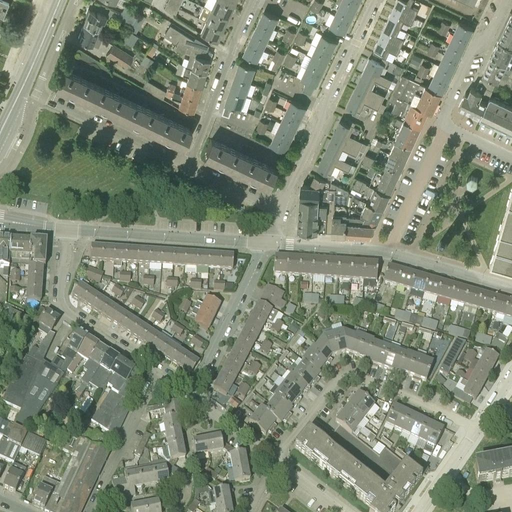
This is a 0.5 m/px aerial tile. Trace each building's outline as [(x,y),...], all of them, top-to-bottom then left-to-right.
[(2,0),(0,0),(0,15),(2,16),(8,2),(2,0)] [(167,0),(166,4),(177,9),(180,4),(172,0),(167,0)] [(214,0),(210,9),(227,18),(233,6),(220,0),(214,0)] [(314,0),(312,4),(321,8),(323,3),(316,0),(314,0)] [(336,0),(335,2),(340,4),(354,11),(358,0),(336,0)] [(417,19),(421,12),(413,8),(417,0),(416,0),(399,0),(396,9),(417,19)] [(175,15),(177,9),(166,4),(163,9),(175,15)] [(314,22),(316,23),(323,9),(321,8),(312,4),(305,19),(313,23),(314,22)] [(335,15),(349,22),(354,11),(340,4),(335,15)] [(139,14),(124,6),(120,14),(135,21),(139,14)] [(120,14),(110,9),(107,16),(107,17),(116,21),(131,28),(135,21),(120,14)] [(204,21),(222,29),(227,18),(210,9),(204,21)] [(403,30),(406,23),(414,27),(417,19),(396,9),(389,24),(403,30)] [(83,24),(100,31),(107,17),(107,16),(96,12),(96,13),(89,10),(83,24)] [(259,22),(272,28),(277,18),(264,11),(259,22)] [(511,11),(511,12),(509,19),(499,40),(511,45),(511,11)] [(349,22),(335,15),(329,26),(344,33),(349,22)] [(222,29),(204,21),(199,33),(217,41),(222,29)] [(439,26),(448,30),(450,25),(441,21),(439,26)] [(254,33),(267,39),(272,28),(259,22),(254,33)] [(454,33),(467,39),(472,29),(459,23),(454,33)] [(100,31),(83,24),(77,39),(92,45),(98,48),(104,33),(100,31)] [(403,49),(407,41),(399,38),(403,30),(389,24),(382,38),(403,49)] [(186,67),(205,73),(211,52),(194,46),(195,41),(169,25),(163,35),(175,43),(172,48),(189,54),(186,67)] [(437,31),(445,35),(448,30),(439,26),(437,31)] [(285,34),(293,38),(296,33),(287,29),(285,34)] [(128,30),(124,41),(134,44),(138,34),(128,30)] [(296,36),(305,40),(307,36),(299,31),(296,36)] [(249,44),(262,50),(267,39),(254,33),(249,44)] [(448,44),(462,51),(467,39),(454,33),(448,44)] [(291,43),(293,38),(285,34),(282,39),(291,43)] [(317,46),(331,52),(336,41),(322,35),(317,46)] [(302,45),(305,40),(296,36),(294,41),(302,45)] [(376,54),(383,58),(388,60),(392,53),(400,56),(403,49),(382,38),(376,49),(377,50),(376,54)] [(511,45),(499,40),(490,58),(511,67),(511,45)] [(429,48),(438,51),(440,46),(432,43),(429,48)] [(133,58),(132,57),(133,57),(113,44),(106,56),(126,68),(126,67),(133,58)] [(262,50),(249,44),(244,55),(257,61),(262,50)] [(444,55),(457,61),(462,51),(448,44),(444,55)] [(146,54),(151,57),(157,49),(151,45),(146,54)] [(312,57),(325,63),(331,52),(317,46),(312,57)] [(427,53),(435,57),(438,51),(429,48),(427,53)] [(264,61),(269,51),(264,49),(260,59),(264,61)] [(274,55),(283,59),(285,55),(277,50),(274,55)] [(286,58),(294,62),(296,57),(288,53),(286,58)] [(414,53),(409,65),(417,69),(423,57),(414,53)] [(277,72),(280,64),(283,59),(274,55),(272,60),(269,68),(277,72)] [(439,65),(452,72),(457,61),(444,55),(439,65)] [(306,68),(320,75),(325,63),(312,57),(306,68)] [(283,62),(292,67),(294,62),(286,58),(283,62)] [(369,59),(361,74),(362,75),(375,81),(389,87),(392,80),(379,74),(383,65),(385,67),(388,60),(383,58),(380,63),(371,59),(371,60),(369,59)] [(511,67),(490,58),(483,74),(498,81),(511,87),(511,85),(511,67)] [(235,77),(250,82),(254,68),(255,68),(240,63),(235,77)] [(419,69),(427,73),(430,68),(421,64),(419,69)] [(392,72),(398,75),(402,67),(396,65),(392,72)] [(434,76),(447,82),(452,72),(439,65),(434,76)] [(186,82),(201,86),(205,73),(186,67),(183,76),(187,78),(186,82)] [(301,78),(306,81),(302,90),(311,94),(315,85),(320,75),(306,68),(301,78)] [(74,94),(87,101),(94,85),(62,69),(55,85),(68,92),(68,93),(73,95),(74,94)] [(425,78),(427,73),(419,69),(417,74),(425,78)] [(362,75),(355,90),(381,103),(385,96),(371,90),(375,81),(362,75)] [(433,112),(442,93),(429,87),(425,86),(402,75),(394,93),(433,112)] [(429,87),(442,93),(447,82),(434,76),(429,87)] [(250,82),(235,77),(230,91),(245,96),(250,82)] [(487,102),(490,96),(495,84),(481,77),(476,89),(482,92),(479,98),(487,102)] [(162,100),(165,91),(146,80),(142,87),(152,93),(151,93),(162,100)] [(179,93),(197,98),(201,86),(186,82),(184,88),(181,87),(179,93)] [(167,89),(173,91),(175,85),(169,83),(167,89)] [(106,109),(119,116),(127,100),(94,85),(87,101),(100,107),(100,108),(105,110),(106,109)] [(481,116),(487,102),(479,98),(482,92),(476,89),(471,87),(468,94),(465,92),(459,106),(481,116)] [(197,98),(179,93),(173,91),(167,89),(165,96),(171,97),(171,98),(179,101),(178,106),(193,111),(197,98)] [(374,108),(378,110),(381,103),(355,90),(348,106),(350,107),(350,108),(354,110),(352,114),(358,116),(360,113),(365,103),(374,108)] [(245,96),(230,91),(222,114),(229,117),(232,107),(240,110),(240,109),(245,96)] [(432,114),(433,112),(394,93),(390,101),(396,103),(391,113),(421,127),(428,112),(432,114)] [(481,116),(490,120),(499,100),(490,96),(487,102),(481,116)] [(267,103),(275,106),(277,101),(269,98),(267,103)] [(138,125),(151,131),(159,115),(127,100),(119,116),(133,122),(132,123),(138,126),(138,125)] [(286,111),(300,118),(305,107),(291,100),(286,111)] [(490,120),(499,125),(508,104),(499,100),(490,120)] [(265,108),(273,112),(275,106),(267,103),(265,108)] [(499,125),(508,129),(511,120),(511,106),(508,104),(499,125)] [(281,122),(295,129),(300,118),(286,111),(281,122)] [(392,138),(412,147),(421,127),(391,113),(391,114),(390,113),(386,121),(392,124),(397,127),(392,138)] [(164,138),(167,139),(170,141),(170,140),(184,146),(191,130),(159,115),(151,131),(165,137),(164,138)] [(258,125),(266,129),(268,124),(260,120),(258,125)] [(333,137),(359,149),(363,142),(349,136),(354,127),(353,126),(355,123),(349,120),(348,124),(344,122),(343,123),(341,121),(333,137)] [(276,133),(289,140),(295,129),(281,122),(276,133)] [(255,130),(264,134),(266,129),(258,125),(255,130)] [(289,140),(276,133),(271,144),(284,151),(289,140)] [(406,159),(412,147),(392,138),(389,136),(386,142),(382,140),(382,142),(373,138),(371,143),(379,147),(406,159)] [(326,152),(339,158),(343,150),(356,156),(359,149),(333,137),(326,152)] [(222,164),(236,171),(243,155),(211,140),(203,155),(217,162),(217,163),(222,165),(222,164)] [(384,164),(386,165),(400,171),(406,159),(379,147),(377,153),(381,154),(378,161),(385,163),(384,164)] [(343,169),(349,172),(352,164),(339,158),(326,152),(319,168),(321,169),(321,170),(328,173),(325,179),(330,182),(331,182),(334,175),(331,174),(335,165),(343,169)] [(395,183),(400,171),(386,165),(383,172),(376,169),(374,168),(377,160),(365,154),(361,163),(370,167),(368,171),(395,183)] [(249,178),(251,179),(254,180),(268,186),(276,170),(243,155),(236,171),(249,177),(249,178)] [(390,194),(395,183),(368,171),(367,174),(372,177),(369,184),(390,194)] [(300,197),(329,199),(330,182),(325,179),(316,174),(311,185),(301,185),(300,197)] [(383,208),(390,194),(369,184),(354,176),(352,188),(350,193),(360,197),(383,208)] [(467,185),(473,188),(478,184),(477,178),(472,176),(467,179),(467,185)] [(347,234),(348,215),(349,192),(349,190),(336,184),(331,182),(330,182),(329,199),(328,215),(327,233),(347,234)] [(511,192),(492,262),(511,267),(511,192)] [(300,197),(299,213),(297,230),(327,233),(328,215),(329,199),(300,197)] [(366,214),(378,219),(383,208),(360,197),(355,208),(366,214)] [(348,215),(347,234),(370,236),(378,219),(366,214),(364,217),(360,215),(348,215)] [(0,268),(8,269),(9,265),(10,240),(0,239),(0,268)] [(29,262),(29,258),(30,241),(10,240),(9,265),(16,265),(16,261),(29,262)] [(44,268),(45,259),(46,245),(44,242),(30,241),(29,258),(29,262),(28,267),(42,268),(44,268)] [(445,244),(442,243),(440,242),(436,249),(443,252),(447,245),(445,244)] [(90,261),(101,262),(102,248),(91,247),(90,261)] [(101,262),(113,263),(114,249),(102,248),(101,262)] [(121,264),(125,264),(126,250),(114,249),(113,263),(113,269),(121,269),(121,264)] [(125,264),(137,265),(138,251),(126,250),(125,264)] [(137,265),(149,266),(150,251),(138,251),(137,265)] [(149,266),(161,267),(162,252),(150,251),(149,266)] [(173,253),(162,252),(161,267),(172,268),(173,253)] [(172,268),(184,268),(185,254),(173,253),(172,268)] [(184,268),(196,269),(197,255),(185,254),(184,268)] [(196,269),(208,270),(209,256),(197,255),(196,269)] [(208,270),(220,271),(221,256),(209,256),(208,270)] [(221,256),(220,271),(232,272),(233,257),(221,256)] [(286,280),(286,279),(287,259),(274,258),(273,276),(282,277),(282,280),(286,280)] [(290,277),(299,278),(300,259),(287,259),(286,279),(289,279),(290,277)] [(299,278),(312,279),(313,260),(300,259),(299,278)] [(312,279),(324,280),(326,261),(313,260),(312,279)] [(324,280),(337,281),(339,262),(326,261),(324,280)] [(337,281),(350,281),(351,263),(339,262),(337,281)] [(350,281),(363,282),(364,264),(351,263),(350,281)] [(364,264),(363,282),(376,283),(377,265),(364,264)] [(27,278),(41,279),(42,268),(28,267),(27,278)] [(383,283),(397,287),(401,272),(387,268),(383,283)] [(397,287),(410,291),(414,275),(401,272),(397,287)] [(410,291),(423,295),(427,279),(414,275),(410,291)] [(26,290),(41,291),(41,279),(27,278),(26,290)] [(423,295),(437,299),(441,283),(427,279),(423,295)] [(437,299),(450,303),(454,287),(441,283),(437,299)] [(72,297),(83,304),(90,293),(79,285),(72,297)] [(110,293),(115,296),(120,289),(115,286),(110,293)] [(286,304),(281,302),(284,295),(267,287),(260,302),(282,312),(286,304)] [(450,303),(464,306),(468,291),(454,287),(450,303)] [(115,296),(119,299),(124,292),(120,289),(115,296)] [(41,291),(26,290),(25,302),(40,303),(41,291)] [(464,306),(477,310),(481,295),(468,291),(464,306)] [(83,304),(92,310),(99,299),(90,293),(83,304)] [(477,310),(490,314),(495,299),(481,295),(477,310)] [(131,306),(135,309),(140,301),(136,298),(131,306)] [(92,310),(102,317),(109,305),(99,299),(92,310)] [(194,310),(213,319),(220,305),(206,299),(202,306),(197,303),(194,310)] [(490,314),(504,318),(508,302),(495,299),(490,314)] [(352,308),(359,310),(361,302),(354,300),(352,308)] [(135,309),(140,312),(145,304),(140,301),(135,309)] [(359,310),(366,312),(369,303),(361,302),(359,310)] [(252,315),(266,322),(272,311),(258,304),(252,315)] [(102,317),(112,323),(119,312),(109,305),(102,317)] [(284,313),(291,317),(295,309),(288,305),(284,313)] [(374,314),(381,316),(383,308),(376,306),(374,314)] [(47,338),(49,334),(59,320),(40,308),(27,328),(34,332),(35,330),(42,335),(47,338)] [(8,317),(26,326),(29,318),(11,310),(8,317)] [(213,319),(194,310),(191,316),(196,318),(193,326),(207,332),(213,319)] [(150,319),(155,322),(160,314),(156,311),(150,319)] [(112,323),(121,330),(129,318),(119,312),(112,323)] [(394,320),(401,322),(403,314),(396,312),(394,320)] [(155,322),(159,325),(165,317),(160,314),(155,322)] [(401,322),(408,324),(410,316),(403,314),(401,322)] [(247,325),(260,333),(266,322),(252,315),(247,325)] [(121,330),(131,336),(139,325),(129,318),(121,330)] [(421,328),(428,330),(430,321),(423,319),(421,328)] [(272,325),(280,330),(283,325),(275,320),(272,325)] [(428,330),(435,332),(437,323),(430,321),(428,330)] [(170,332),(175,335),(180,327),(175,324),(170,332)] [(332,326),(334,334),(343,331),(341,324),(332,326)] [(131,336),(141,343),(149,331),(139,325),(131,336)] [(241,336),(255,343),(260,333),(247,325),(241,336)] [(285,332),(280,330),(272,325),(269,330),(278,334),(279,332),(283,335),(285,332)] [(175,335),(179,338),(184,330),(180,327),(175,335)] [(448,335),(455,337),(457,329),(450,327),(448,335)] [(455,337),(462,339),(464,331),(457,329),(455,337)] [(141,343),(151,350),(159,338),(149,331),(141,343)] [(338,355),(345,353),(352,336),(342,332),(333,335),(338,355)] [(71,365),(77,357),(88,340),(77,333),(66,350),(61,358),(65,361),(71,365)] [(54,337),(49,334),(47,338),(42,335),(40,339),(43,342),(38,352),(33,348),(27,358),(23,356),(2,402),(20,411),(42,362),(54,337)] [(353,356),(357,358),(364,338),(355,334),(355,336),(352,336),(345,353),(348,354),(347,357),(352,359),(353,356)] [(496,349),(501,352),(508,340),(499,335),(497,334),(495,339),(494,339),(489,348),(496,349)] [(331,357),(338,355),(333,335),(322,337),(316,345),(331,357)] [(474,343),(482,345),(484,337),(477,335),(474,343)] [(235,347),(249,354),(255,343),(241,336),(235,347)] [(190,344),(195,347),(199,340),(195,337),(190,344)] [(482,345),(489,347),(491,339),(484,337),(482,345)] [(151,350),(161,356),(169,344),(159,338),(151,350)] [(365,364),(365,363),(373,341),(364,338),(357,358),(361,359),(360,362),(365,364)] [(82,360),(87,363),(94,353),(98,347),(88,340),(77,357),(71,365),(67,372),(72,375),(82,360)] [(195,347),(199,350),(204,343),(199,340),(195,347)] [(438,372),(447,376),(465,343),(455,340),(438,372)] [(368,367),(373,369),(381,346),(373,343),(374,341),(373,341),(365,363),(369,364),(368,367)] [(273,352),(275,348),(263,342),(261,346),(269,350),(273,352)] [(161,356),(171,362),(178,351),(169,344),(161,356)] [(329,359),(331,357),(316,345),(315,346),(314,345),(309,352),(325,365),(326,364),(328,366),(332,361),(329,359)] [(258,351),(267,356),(269,350),(261,346),(258,351)] [(378,367),(382,369),(390,349),(381,346),(373,369),(376,370),(378,367)] [(90,382),(91,383),(110,354),(98,347),(94,353),(87,363),(82,370),(87,373),(80,382),(87,387),(90,382)] [(230,358),(243,365),(249,354),(235,347),(230,358)] [(385,373),(389,375),(398,352),(390,349),(382,369),(386,370),(385,373)] [(171,362),(181,369),(188,357),(178,351),(171,362)] [(465,355),(474,360),(477,355),(468,351),(465,355)] [(303,359),(322,374),(323,372),(320,370),(325,365),(309,352),(303,359)] [(395,374),(398,375),(406,355),(398,352),(389,375),(394,377),(395,374)] [(479,363),(492,369),(497,359),(485,352),(479,363)] [(404,375),(408,376),(415,357),(406,353),(406,355),(398,375),(398,376),(403,378),(404,375)] [(104,385),(110,377),(120,361),(110,354),(91,383),(96,387),(100,382),(104,385)] [(472,365),(474,360),(465,355),(463,360),(472,365)] [(188,357),(181,369),(191,376),(198,364),(188,357)] [(411,381),(415,382),(424,360),(415,357),(408,376),(412,378),(411,381)] [(224,368),(238,376),(243,365),(230,358),(224,368)] [(71,365),(65,361),(63,364),(55,359),(50,367),(42,362),(20,411),(13,428),(26,433),(67,372),(71,365)] [(320,376),(322,374),(303,359),(300,362),(302,363),(298,368),(317,383),(319,381),(317,379),(319,376),(320,376)] [(424,360),(415,382),(420,384),(421,381),(425,383),(432,363),(424,360)] [(120,392),(123,388),(125,385),(134,371),(120,361),(110,377),(104,385),(99,393),(102,396),(106,390),(105,390),(106,387),(108,389),(112,391),(114,389),(120,392)] [(250,368),(258,372),(260,367),(252,363),(250,368)] [(473,373),(486,380),(492,369),(479,363),(473,373)] [(218,379),(232,386),(238,376),(224,368),(218,379)] [(255,377),(258,372),(250,368),(247,373),(255,377)] [(313,388),(317,383),(298,368),(293,375),(291,373),(291,374),(309,388),(311,386),(313,388)] [(462,381),(463,381),(465,376),(457,371),(454,377),(462,381)] [(468,383),(480,391),(486,380),(473,373),(468,383)] [(308,389),(309,388),(291,374),(285,381),(302,395),(304,392),(306,394),(309,390),(308,389)] [(232,386),(218,379),(213,390),(226,397),(232,386)] [(298,399),(302,395),(285,381),(279,389),(298,404),(301,401),(298,399)] [(463,381),(462,381),(459,386),(465,389),(462,394),(455,390),(451,397),(468,406),(472,400),(475,401),(480,391),(468,383),(463,381)] [(238,389),(247,394),(249,389),(241,385),(238,389)] [(77,393),(81,396),(85,390),(80,387),(77,393)] [(121,403),(128,391),(123,388),(120,392),(114,389),(112,391),(97,412),(91,422),(103,430),(107,424),(110,419),(114,414),(117,408),(121,403)] [(244,398),(247,394),(238,389),(236,394),(244,398)] [(295,409),(298,404),(279,389),(273,396),(290,410),(292,407),(295,409)] [(349,399),(368,414),(374,407),(358,394),(355,397),(352,395),(349,399)] [(292,411),(290,410),(273,396),(272,398),(274,399),(269,405),(288,420),(291,417),(289,415),(292,411)] [(363,421),(368,414),(349,399),(346,403),(349,405),(346,408),(363,421)] [(239,405),(232,400),(228,405),(235,411),(239,405)] [(166,419),(177,418),(184,416),(181,402),(163,406),(166,419)] [(121,403),(117,408),(127,415),(130,409),(129,408),(121,403)] [(286,424),(288,420),(269,405),(264,411),(261,409),(260,410),(276,423),(280,426),(283,422),(286,424)] [(384,426),(393,430),(403,408),(399,406),(398,409),(393,407),(384,426)] [(117,408),(114,414),(124,421),(127,415),(117,408)] [(357,428),(363,421),(346,408),(344,412),(341,410),(338,413),(357,428)] [(393,430),(401,434),(410,415),(406,413),(408,410),(403,408),(393,430)] [(274,426),(276,423),(260,410),(255,417),(273,431),(276,428),(274,426)] [(351,436),(357,428),(338,413),(335,417),(338,419),(335,423),(351,436)] [(114,414),(110,419),(122,427),(124,421),(114,414)] [(401,434),(409,438),(420,416),(415,414),(414,417),(410,415),(401,434)] [(409,438),(417,441),(426,422),(423,421),(424,418),(420,416),(409,438)] [(270,435),(273,431),(255,417),(249,424),(265,437),(268,433),(270,435)] [(165,434),(179,431),(177,418),(166,419),(162,420),(165,434)] [(110,419),(107,424),(119,432),(122,427),(110,419)] [(13,428),(0,421),(0,442),(1,441),(6,443),(13,428)] [(417,441),(425,445),(436,423),(432,421),(430,424),(426,422),(417,441)] [(436,423),(425,445),(434,449),(443,430),(439,428),(440,426),(436,423)] [(107,424),(103,430),(113,436),(115,438),(116,438),(119,432),(107,424)] [(13,428),(6,443),(20,450),(27,434),(26,433),(13,428)] [(167,447),(182,445),(179,431),(165,434),(167,447)] [(383,491),(368,479),(332,450),(320,440),(308,431),(294,448),(372,509),(369,511),(393,511),(420,479),(403,465),(383,491)] [(46,443),(27,434),(20,450),(39,459),(46,443)] [(145,434),(144,434),(142,440),(147,442),(150,437),(145,434)] [(226,454),(229,448),(224,444),(222,445),(220,436),(206,439),(209,454),(223,452),(226,454)] [(195,457),(209,454),(206,439),(192,442),(195,457)] [(145,448),(147,442),(142,440),(139,445),(145,448)] [(20,450),(6,443),(1,441),(0,442),(0,458),(13,465),(20,450)] [(57,485),(43,511),(81,511),(109,454),(97,448),(81,441),(59,486),(57,485)] [(379,443),(374,449),(380,454),(385,448),(379,443)] [(142,454),(145,448),(139,445),(136,451),(142,454)] [(168,465),(173,468),(177,462),(176,460),(185,459),(182,445),(167,447),(170,461),(168,465)] [(231,470),(247,467),(244,453),(236,455),(235,453),(229,448),(226,454),(229,456),(228,456),(231,470)] [(134,457),(139,459),(142,454),(136,451),(134,457)] [(500,480),(511,477),(511,459),(511,458),(474,465),(478,484),(494,481),(494,482),(496,481),(500,481),(500,480)] [(13,470),(26,474),(28,468),(15,464),(13,470)] [(151,471),(154,485),(168,483),(166,474),(168,474),(173,468),(168,465),(165,468),(151,471)] [(247,467),(231,470),(234,484),(249,481),(247,467)] [(209,478),(212,473),(207,470),(204,475),(209,478)] [(17,474),(10,471),(8,476),(2,488),(15,494),(23,477),(17,474)] [(141,488),(154,485),(151,471),(138,473),(141,488)] [(127,491),(141,488),(138,473),(124,476),(124,480),(127,491)] [(212,473),(209,478),(214,482),(218,477),(212,473)] [(31,507),(43,511),(57,485),(44,479),(31,507)] [(129,498),(127,491),(124,480),(111,483),(114,501),(129,498)] [(214,506),(230,503),(227,489),(212,492),(214,506)] [(194,501),(191,506),(196,510),(199,505),(198,503),(194,501)] [(144,505),(145,511),(159,511),(158,503),(144,505)] [(231,511),(230,503),(214,506),(215,511),(231,511)]
